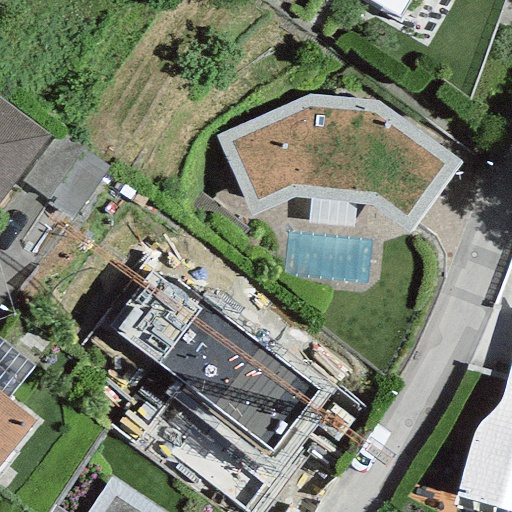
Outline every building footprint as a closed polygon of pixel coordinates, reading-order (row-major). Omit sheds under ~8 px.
[(366,0),(399,18),(410,13),(421,3),(423,0),(366,0)] [(215,138),(251,219),(293,199),(310,201),(355,205),(371,207),(410,234),(462,164),(379,101),(308,96),(215,138)] [(0,202),(49,136),(0,100),(0,202)] [(58,131),(24,183),(72,219),(109,168),(58,131)] [(307,224),(353,229),(355,205),(310,201),(307,224)] [(142,434),(243,511),(256,511),(345,398),(159,255),(106,324),(182,382),(142,434)] [(511,313),(487,310),(480,360),(506,364),(511,321),(511,313)] [(0,394),(8,401),(35,366),(0,340),(0,394)] [(456,495),(511,511),(511,361),(508,376),(504,392),(500,403),(490,413),(481,422),(472,433),(456,495)] [(0,467),(36,422),(8,401),(0,394),(0,467)] [(161,511),(110,477),(88,511),(161,511)]
